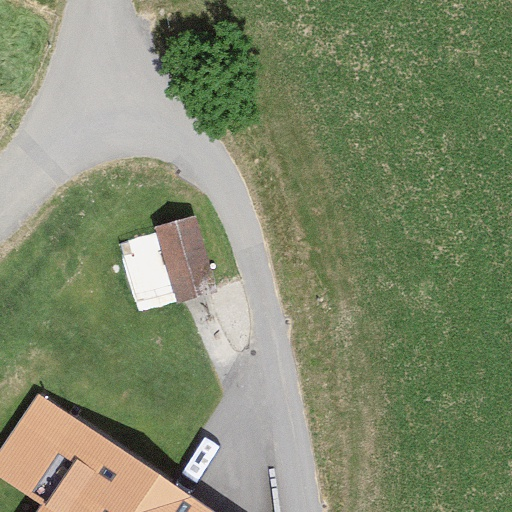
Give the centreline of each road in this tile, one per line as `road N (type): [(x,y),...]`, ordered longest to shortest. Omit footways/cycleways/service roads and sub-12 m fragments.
road 1 (unclassified): [(79,80),(187,142),(225,187),(250,251),(303,511)]
road 2 (unclassified): [(0,204),(49,143),(79,80)]
